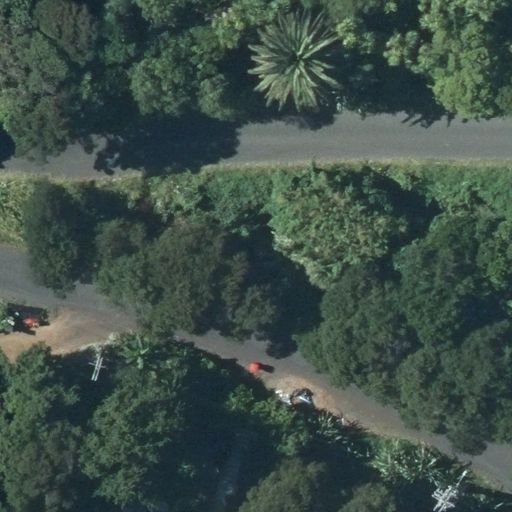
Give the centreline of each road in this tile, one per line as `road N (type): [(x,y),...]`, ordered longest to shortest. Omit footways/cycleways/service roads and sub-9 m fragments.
road 1 (unclassified): [(511,469),(288,363),(107,296),(0,268)]
road 2 (unclassified): [(511,134),(0,153)]
